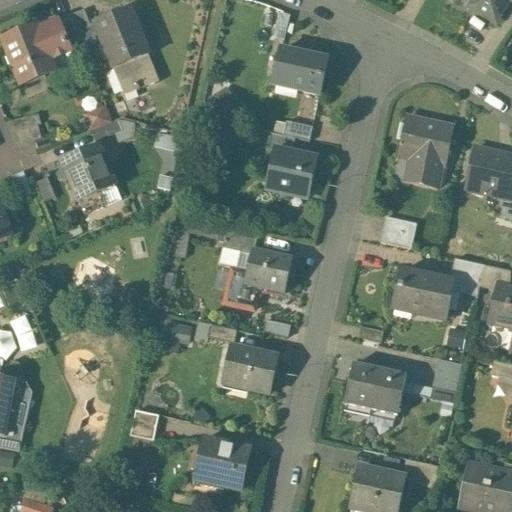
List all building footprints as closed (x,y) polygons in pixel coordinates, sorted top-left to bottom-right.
[(511,0),(480,0),(475,11),(495,23),(507,0),(509,0),(511,1),(511,0)] [(113,17),(94,25),(94,26),(94,25),(113,71),(127,65),(139,91),(158,83),(148,57),(129,10),(125,12),(126,12),(113,18),(113,17)] [(83,12),(70,17),(80,44),(94,38),(83,12)] [(80,44),(70,17),(57,23),(65,43),(67,49),(80,44)] [(65,43),(57,23),(38,31),(46,50),(62,44),(65,43)] [(36,28),(2,42),(20,87),(55,73),(46,50),(38,31),(36,28)] [(327,61),(280,51),(273,87),(275,87),(276,82),(299,87),(298,92),(319,97),(327,61)] [(93,130),(117,122),(111,105),(87,114),(93,130)] [(452,132),(426,126),(427,124),(406,120),(398,157),(411,160),(405,184),(437,191),(442,166),(445,167),(452,132)] [(312,129),(286,123),(283,138),(294,140),(309,143),(312,129)] [(158,147),(182,150),(183,135),(160,133),(158,147)] [(283,138),(271,135),(267,151),(274,152),(274,151),(291,155),(294,140),(283,138)] [(98,148),(61,163),(78,204),(100,195),(115,188),(98,148)] [(511,157),(474,150),(465,191),(511,201),(511,157)] [(291,155),(274,151),(274,152),(265,191),(290,197),(291,192),(309,196),(317,161),(291,155)] [(100,195),(78,204),(84,216),(105,207),(100,195)] [(0,212),(0,243),(11,239),(0,212)] [(416,226),(385,219),(379,244),(411,251),(416,226)] [(258,235),(226,228),(223,243),(255,249),(258,235)] [(291,262),(252,254),(245,286),(262,289),(262,288),(284,293),(291,262)] [(484,267),(454,261),(449,282),(453,283),(479,289),(484,267)] [(508,272),(484,267),(479,289),(495,292),(497,286),(504,288),(508,272)] [(449,282),(401,272),(394,305),(446,317),(453,283),(449,282)] [(16,282),(0,288),(10,313),(26,307),(16,282)] [(511,289),(504,288),(497,286),(495,292),(488,325),(511,329),(511,289)] [(187,340),(194,342),(197,327),(174,321),(167,349),(184,353),(187,340)] [(269,321),(269,338),(294,338),(294,322),(269,321)] [(237,332),(210,326),(207,339),(234,345),(237,332)] [(383,333),(359,329),(357,340),(380,344),(383,333)] [(278,360),(230,349),(222,384),(247,389),(247,391),(270,396),(278,360)] [(461,367),(438,361),(435,374),(459,379),(461,367)] [(511,367),(494,363),(491,377),(511,381),(511,367)] [(379,371),(353,365),(344,406),(370,412),(379,371)] [(406,377),(379,371),(370,412),(397,418),(406,377)] [(0,449),(18,453),(30,402),(15,399),(14,390),(16,383),(13,383),(0,379),(1,374),(0,374),(0,449)] [(459,379),(435,374),(432,387),(456,392),(459,379)] [(159,417),(136,412),(129,438),(153,443),(159,417)] [(250,451),(203,441),(194,480),(223,487),(223,488),(241,492),(250,451)] [(439,468),(405,461),(402,479),(405,479),(405,481),(434,491),(439,468)] [(503,472),(469,464),(461,503),(482,508),(481,511),(510,511),(511,505),(511,485),(500,483),(503,472)] [(511,466),(504,465),(503,472),(500,483),(511,485),(511,466)] [(402,479),(358,469),(350,508),(367,511),(397,511),(405,481),(405,479),(402,479)] [(30,498),(24,511),(57,511),(59,508),(30,498)]
